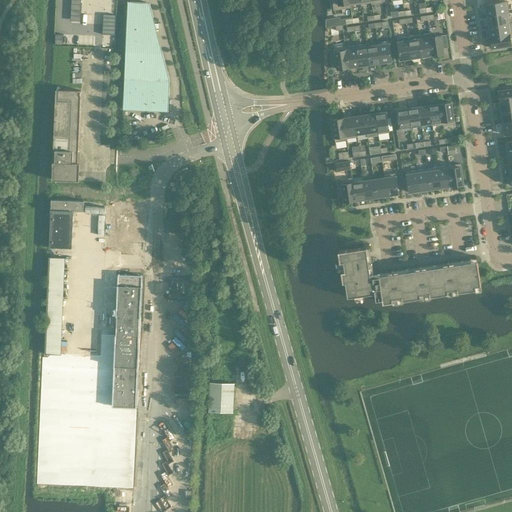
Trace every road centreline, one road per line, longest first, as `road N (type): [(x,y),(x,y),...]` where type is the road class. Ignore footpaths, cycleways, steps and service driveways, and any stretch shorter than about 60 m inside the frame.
road 1 (secondary): [(223,114),(330,511)]
road 2 (residential): [(467,77),(223,114)]
road 3 (residential): [(467,77),(489,206)]
